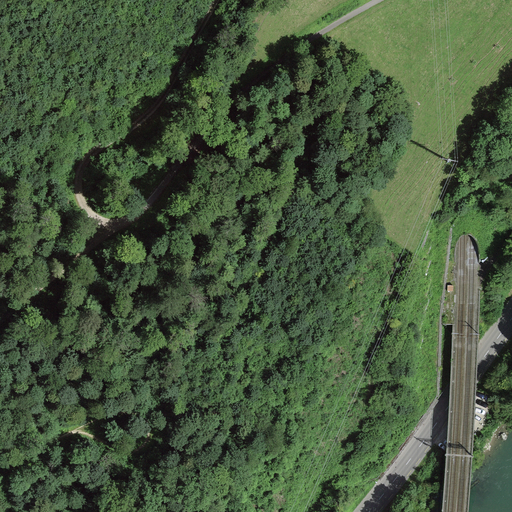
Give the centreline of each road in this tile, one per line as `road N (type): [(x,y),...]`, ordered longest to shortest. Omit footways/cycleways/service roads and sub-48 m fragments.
road 1 (track): [(318,32),(297,161),(266,242),(210,358),(181,376)]
road 2 (track): [(113,226),(86,210),(78,170),(99,145),(153,109),(216,0)]
road 3 (track): [(318,32),(241,91),(147,202),(113,226)]
road 4 (tertiary): [(364,511),(511,316)]
road 5 (track): [(113,226),(0,320)]
road 6 (track): [(129,454),(81,428),(0,466)]
